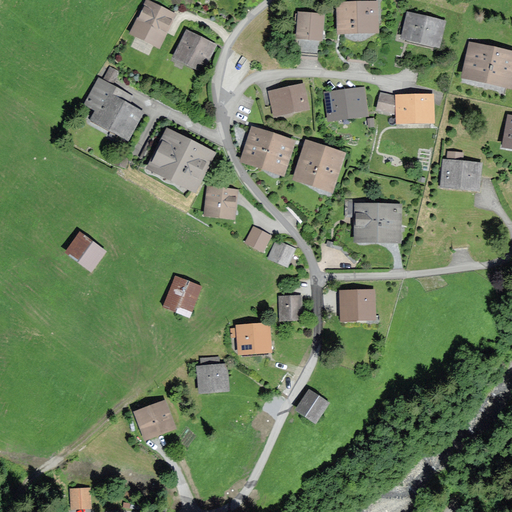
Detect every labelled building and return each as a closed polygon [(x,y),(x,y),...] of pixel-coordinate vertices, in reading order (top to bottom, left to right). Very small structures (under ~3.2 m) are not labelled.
[(373,25),(381,24),(381,7),(362,7),(362,4),(352,4),(352,7),(342,8),(342,29),(374,28),(373,25)] [(171,18),(148,6),(135,31),(158,43),(171,18)] [(320,38),(321,17),(297,15),(296,22),(301,23),(299,36),(320,38)] [(441,23),(411,16),(406,35),(437,42),(441,23)] [(211,47),(189,36),(178,56),(201,67),(211,47)] [(319,42),(299,40),(298,56),(318,57),(319,42)] [(352,42),(350,59),(366,61),(368,44),(352,42)] [(421,65),(424,53),(408,49),(405,62),(421,65)] [(468,73),(507,82),(511,61),(511,57),(474,49),(468,73)] [(105,80),(111,83),(117,72),(111,69),(105,80)] [(97,118),(127,134),(137,114),(125,108),(129,100),(99,83),(89,102),(102,109),(97,118)] [(301,89),(271,95),(275,113),(305,106),(301,89)] [(361,92),(329,96),(331,116),(364,112),(361,92)] [(390,97),(384,95),(380,109),(387,111),(390,97)] [(390,97),(387,111),(400,114),(400,119),(431,119),(430,99),(400,99),(390,97)] [(248,157),(281,168),(289,145),(255,134),(248,157)] [(207,155),(171,137),(156,166),(192,184),(207,155)] [(300,176),(330,185),(339,158),(309,148),(300,176)] [(446,183),(475,186),(477,166),(461,165),(462,155),(449,153),(446,183)] [(234,193),(212,190),(209,211),(231,214),(234,193)] [(360,215),(359,237),(396,238),(397,210),(366,209),(366,202),(348,201),(348,215),(360,215)] [(342,248),(358,264),(371,252),(352,232),(339,229),(334,245),(342,248)] [(269,237),(254,230),(247,243),(262,251),(269,237)] [(451,234),(453,249),(468,248),(467,233),(451,234)] [(104,250),(83,234),(69,253),(90,269),(104,250)] [(286,264),(292,250),(277,243),(271,257),(286,264)] [(202,287),(176,277),(164,304),(191,315),(202,287)] [(344,295),(345,317),(372,316),(371,294),(344,295)] [(299,298),(282,299),(282,317),(300,316),(299,298)] [(267,327),(232,329),(233,337),(240,336),(241,352),(268,350),(267,327)] [(201,370),(203,390),(225,388),(224,368),(217,368),(217,359),(202,360),(203,370),(201,370)] [(329,382),(325,378),(315,386),(318,391),(306,400),(323,422),(355,397),(337,375),(329,382)] [(139,415),(147,435),(171,426),(163,406),(139,415)] [(73,491),(73,507),(89,506),(88,491),(73,491)]
